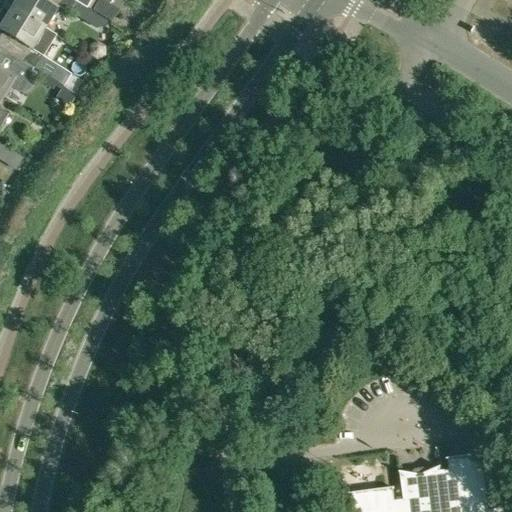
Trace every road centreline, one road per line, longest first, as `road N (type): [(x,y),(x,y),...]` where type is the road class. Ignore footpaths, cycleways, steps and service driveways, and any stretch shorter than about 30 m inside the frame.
road 1 (secondary): [(42,511),(58,444),(118,287),(321,0)]
road 2 (secondary): [(273,0),(111,228),(76,295),(49,355),(7,511)]
road 3 (unclassified): [(235,511),(206,290),(436,38)]
